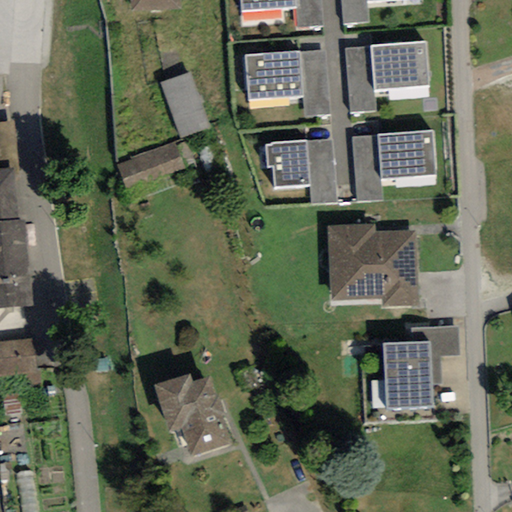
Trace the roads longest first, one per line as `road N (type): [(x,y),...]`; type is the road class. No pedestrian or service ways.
road 1 (unclassified): [(20,0),(22,89),(51,337),(74,386),(88,511)]
road 2 (residential): [(478,511),(457,0)]
